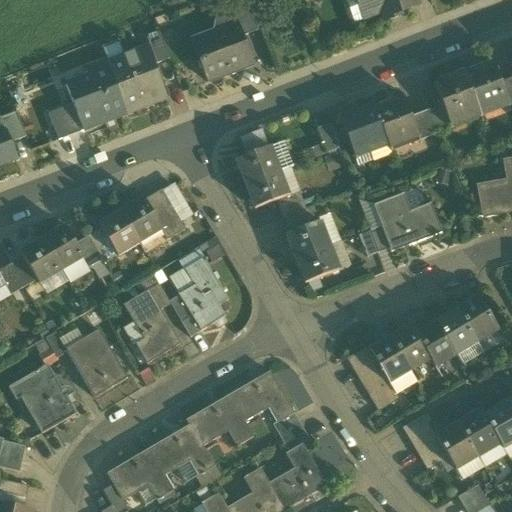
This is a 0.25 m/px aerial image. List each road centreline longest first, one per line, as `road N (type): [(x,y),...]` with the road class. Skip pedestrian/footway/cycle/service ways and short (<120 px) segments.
road 1 (residential): [(180,138),(511,7)]
road 2 (residential): [(290,328),(111,427),(61,492),(63,511)]
road 3 (residential): [(290,328),(511,247)]
road 4 (residential): [(290,328),(359,444),(415,511)]
road 5 (residential): [(180,138),(290,328)]
road 6 (residential): [(0,207),(180,138)]
